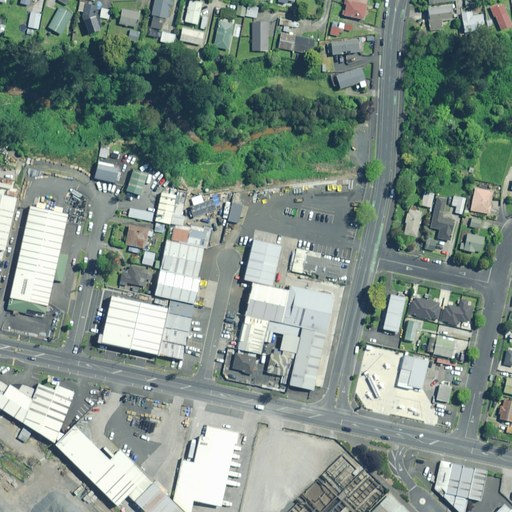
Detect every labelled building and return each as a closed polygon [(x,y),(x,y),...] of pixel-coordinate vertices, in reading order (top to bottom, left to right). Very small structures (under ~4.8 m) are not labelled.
[(154,0),(152,15),(153,15),(149,36),(157,38),(158,29),(161,30),(163,18),(169,19),(172,0),(154,0)] [(203,3),(190,0),(189,0),(185,22),(197,25),(203,3)] [(344,0),(344,5),(346,5),(344,16),(363,20),(367,0),(344,0)] [(99,6),(79,2),(78,11),(83,12),(82,22),(85,22),(89,34),(102,29),(97,15),(99,6)] [(73,13),(60,5),(47,28),(60,35),(73,13)] [(246,16),(247,6),(238,5),(237,15),(246,16)] [(511,26),(503,5),(491,9),(494,17),(495,17),(500,30),(511,26)] [(247,6),(246,16),(257,18),(258,7),(247,6)] [(452,20),(451,6),(428,9),(430,31),(442,29),(441,21),(452,20)] [(110,10),(102,9),(100,17),(108,19),(110,10)] [(141,13),(122,9),(119,24),(138,29),(141,13)] [(472,12),(462,13),(464,31),(484,28),(482,15),(472,16),(472,12)] [(41,15),(31,13),(28,27),(38,29),(41,15)] [(209,15),(203,14),(200,28),(205,29),(209,15)] [(234,21),(217,18),(215,30),(217,31),(214,47),(228,50),(234,21)] [(297,22),(280,18),(279,24),(296,27),(297,22)] [(268,22),(253,21),(252,51),(267,52),(268,22)] [(353,24),(345,22),(343,29),(352,31),(353,24)] [(343,29),(332,26),(329,34),(338,37),(339,32),(342,33),(343,29)] [(204,33),(183,28),(180,40),(201,45),(204,33)] [(291,51),(295,29),(291,28),(289,35),(281,34),(278,48),(291,51)] [(140,32),(130,30),(128,40),(138,42),(140,32)] [(176,35),(163,32),(160,41),(173,44),(176,35)] [(316,40),(296,36),(293,52),(312,56),(316,40)] [(369,51),(367,38),(327,42),(328,53),(332,52),(332,55),(364,52),(369,51)] [(204,54),(197,52),(195,63),(202,65),(204,54)] [(367,86),(366,82),(362,68),(331,77),(334,87),(337,86),(339,91),(355,86),(356,89),(367,86)] [(108,150),(101,149),(99,157),(106,158),(108,150)] [(114,172),(92,166),(89,179),(111,185),(114,172)] [(142,175),(127,171),(121,195),(136,199),(142,175)] [(176,190),(173,204),(180,205),(181,200),(187,201),(189,191),(177,188),(176,190)] [(493,192),(475,189),(471,211),(489,214),(493,192)] [(433,194),(424,192),(421,206),(430,208),(433,194)] [(172,199),(156,195),(148,224),(164,228),(172,199)] [(22,202),(0,196),(0,253),(10,256),(22,202)] [(466,199),(453,196),(452,205),(456,206),(455,213),(463,214),(466,199)] [(446,199),(436,198),(430,228),(439,230),(437,238),(450,241),(455,218),(442,216),(446,199)] [(207,201),(184,210),(188,221),(211,213),(207,201)] [(422,211),(408,208),(405,223),(406,223),(404,234),(416,237),(422,211)] [(149,215),(127,209),(124,219),(146,225),(149,215)] [(72,218),(35,210),(15,297),(22,304),(51,311),(72,218)] [(482,220),(472,218),(470,227),(480,229),(482,220)] [(145,231),(124,226),(119,246),(139,251),(145,231)] [(486,238),(468,234),(465,245),(461,244),(460,249),(474,253),(474,251),(482,253),(486,238)] [(437,242),(430,240),(427,250),(435,251),(437,242)] [(275,247),(247,241),(238,282),(266,289),(275,247)] [(200,251),(162,243),(155,272),(193,281),(200,251)] [(156,255),(146,251),(142,263),(152,266),(156,255)] [(345,266),(304,257),(300,273),(341,282),(345,266)] [(147,270),(129,266),(128,274),(121,273),(119,284),(126,285),(127,283),(144,287),(146,280),(151,281),(153,274),(147,272),(147,270)] [(169,302),(190,307),(194,287),(174,282),(169,302)] [(261,323),(276,326),(283,294),(245,285),(238,318),(261,323)] [(297,331),(320,336),(329,297),(285,287),(283,294),(276,326),(297,331)] [(119,353),(132,295),(117,291),(106,338),(100,337),(98,348),(119,353)] [(403,297),(390,294),(382,329),(396,332),(403,297)] [(426,298),(414,295),(410,310),(423,313),(426,298)] [(190,307),(165,301),(152,356),(177,361),(190,307)] [(440,302),(439,306),(438,306),(437,309),(426,307),(424,319),(459,326),(463,307),(440,302)] [(261,323),(238,318),(231,351),(254,356),(259,332),(261,323)] [(421,323),(409,320),(404,340),(414,342),(417,331),(419,331),(421,323)] [(291,356),(297,331),(276,326),(261,323),(259,332),(277,336),(273,352),(291,356)] [(307,394),(320,336),(297,331),(291,356),(284,388),(307,394)] [(432,337),(429,351),(434,352),(434,355),(452,359),(455,342),(432,337)] [(467,350),(460,348),(457,360),(465,362),(467,350)] [(251,357),(232,353),(228,372),(247,376),(251,357)] [(426,364),(401,358),(388,417),(404,420),(411,390),(420,392),(426,364)] [(0,406),(22,421),(32,397),(6,380),(0,377),(0,406)] [(55,442),(73,394),(40,381),(25,422),(55,442)] [(452,387),(439,385),(436,400),(448,403),(452,387)] [(511,400),(504,399),(503,405),(501,405),(499,414),(501,414),(500,419),(511,422),(511,400)] [(143,511),(182,511),(119,449),(110,458),(75,424),(54,445),(116,506),(127,495),(143,511)] [(32,432),(21,425),(15,436),(26,442),(32,432)] [(222,507),(237,434),(205,427),(197,463),(184,461),(175,499),(186,511),(192,511),(194,502),(222,507)] [(285,511),(364,511),(387,491),(367,471),(363,475),(343,455),(285,511)] [(454,511),(459,511),(462,499),(476,502),(483,473),(436,462),(430,491),(434,492),(454,511)] [(407,511),(387,491),(364,511),(407,511)]
